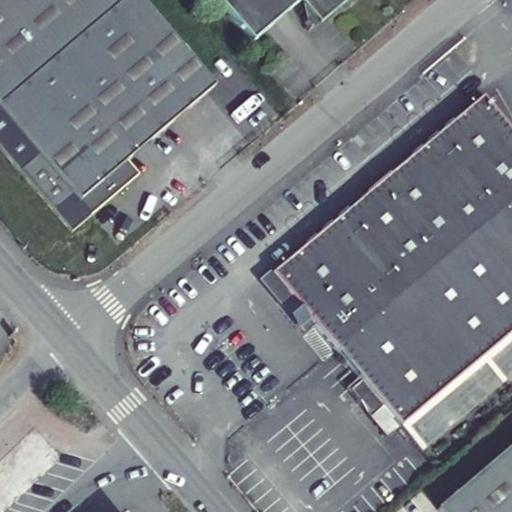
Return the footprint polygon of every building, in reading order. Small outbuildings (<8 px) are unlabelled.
[(215,88),(140,0),(0,0),(0,147),(21,173),(18,175),(69,236),(137,179),(136,177),(139,175),(128,161),(156,137),(215,88)] [(216,0),(252,43),(302,2),(321,24),(350,0),(216,0)] [(511,135),(482,99),(260,285),(307,341),(318,332),(339,358),(511,212),(511,135)] [(511,212),(339,358),(360,383),(347,394),(388,442),(399,432),(423,460),(511,384),(511,212)] [(34,428),(0,460),(0,511),(3,511),(61,456),(34,428)] [(511,511),(511,446),(436,511),(511,511)]
